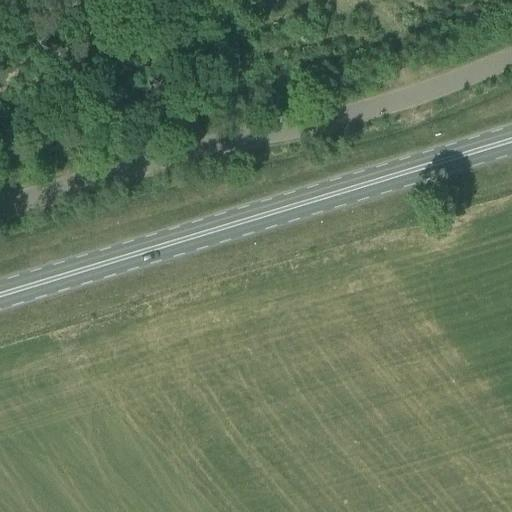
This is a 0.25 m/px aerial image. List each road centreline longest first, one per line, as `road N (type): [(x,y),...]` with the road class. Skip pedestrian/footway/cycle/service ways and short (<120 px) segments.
road 1 (primary): [(0,294),(511,139)]
road 2 (unclassified): [(0,207),(170,155),(303,130),(511,60)]
